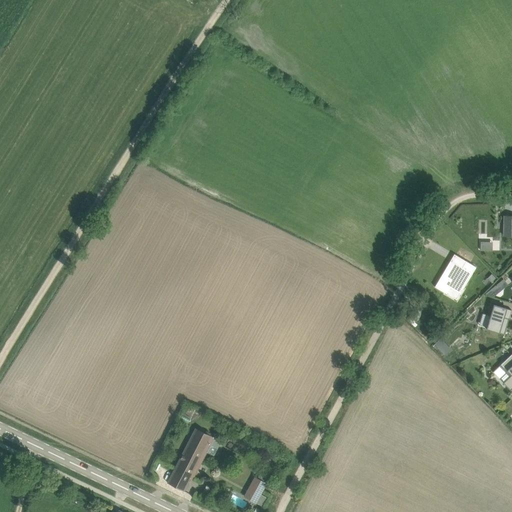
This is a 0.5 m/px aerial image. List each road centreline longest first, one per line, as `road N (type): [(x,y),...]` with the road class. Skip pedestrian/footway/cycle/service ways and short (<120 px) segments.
road 1 (track): [(0,359),(228,0)]
road 2 (track): [(511,195),(467,195),(441,213),(280,511)]
road 3 (secondary): [(172,511),(0,429)]
